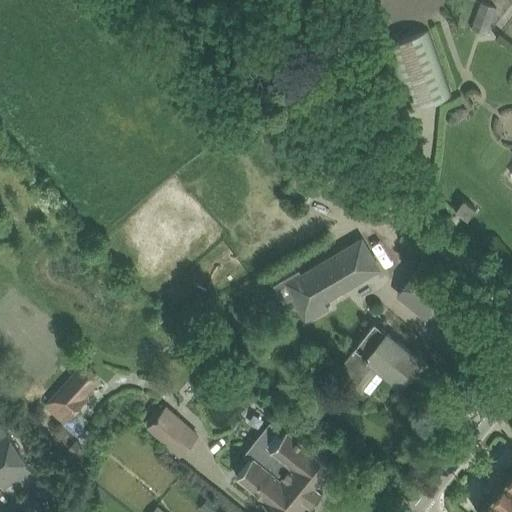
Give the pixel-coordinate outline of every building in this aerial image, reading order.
[(474,218),(483,207),(468,196),(459,207),(474,218)] [(289,314),(373,280),(355,238),(272,272),(289,314)] [(276,262),(283,272),(298,262),(292,252),(276,262)] [(410,316),(435,285),(407,263),(383,294),(410,316)] [(405,383),(427,356),(391,327),(369,355),(405,383)] [(103,373),(81,355),(44,398),(66,417),(103,373)] [(144,419),(176,446),(195,423),(164,396),(144,419)] [(234,480),(279,511),(302,511),(340,459),(279,416),(234,480)] [(0,420),(0,482),(26,469),(0,420)] [(118,432),(106,440),(115,455),(127,447),(118,432)] [(511,511),(511,473),(484,509),(488,511),(511,511)] [(197,496),(184,511),(214,511),(216,510),(197,496)]
